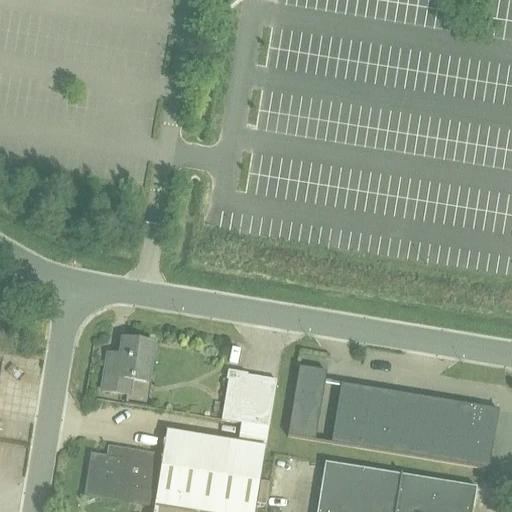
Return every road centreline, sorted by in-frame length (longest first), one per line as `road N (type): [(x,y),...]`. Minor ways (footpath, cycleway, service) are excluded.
road 1 (unclassified): [(511,356),(80,286)]
road 2 (unclassified): [(38,511),(80,286)]
